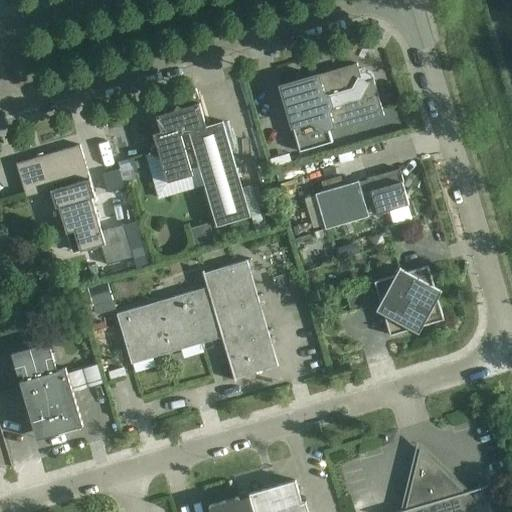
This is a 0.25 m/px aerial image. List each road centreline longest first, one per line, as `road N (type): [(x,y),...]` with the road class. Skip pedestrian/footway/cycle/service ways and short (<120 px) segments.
road 1 (unclassified): [(0,509),(499,367),(508,356),(407,0)]
road 2 (unclassified): [(4,112),(377,0)]
